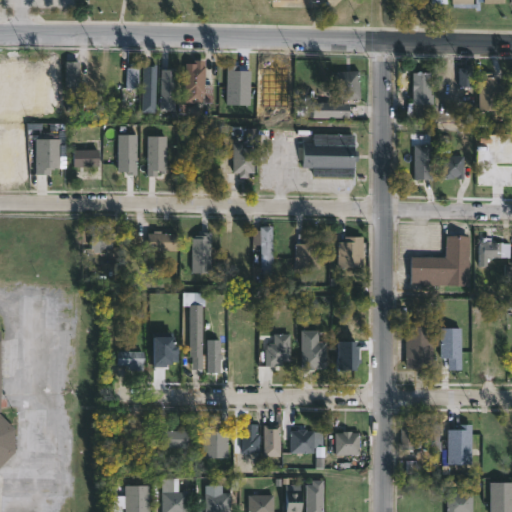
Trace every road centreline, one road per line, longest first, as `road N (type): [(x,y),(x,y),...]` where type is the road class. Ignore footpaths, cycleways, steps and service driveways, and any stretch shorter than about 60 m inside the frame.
road 1 (residential): [(511,43),(0,32)]
road 2 (residential): [(511,212),(0,202)]
road 3 (residential): [(388,511),(386,40)]
road 4 (residential): [(511,397),(116,395)]
